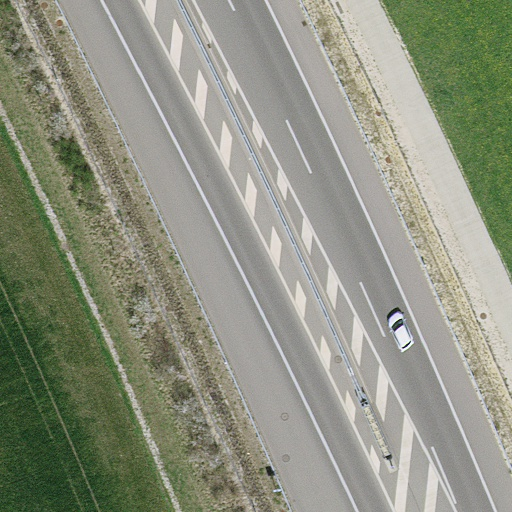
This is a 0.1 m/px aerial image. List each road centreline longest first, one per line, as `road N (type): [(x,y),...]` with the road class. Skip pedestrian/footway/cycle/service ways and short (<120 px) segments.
road 1 (motorway): [(116,0),(374,511)]
road 2 (trunk): [(475,511),(230,0)]
road 3 (track): [(511,308),(367,0)]
